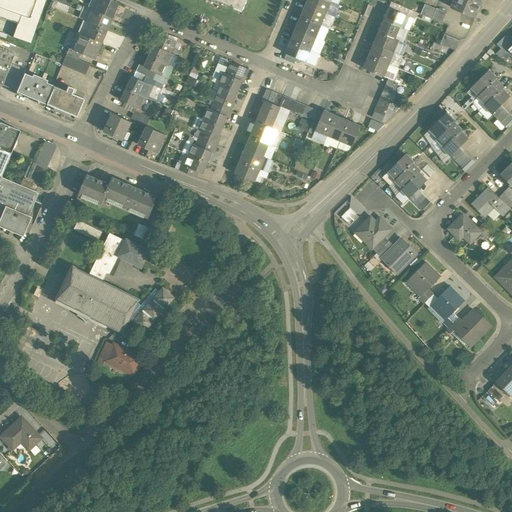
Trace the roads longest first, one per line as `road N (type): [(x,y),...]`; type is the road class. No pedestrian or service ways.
road 1 (residential): [(80,139),(133,34),(147,23),(162,22),(315,87),(354,89)]
road 2 (residential): [(279,238),(385,142),(511,4)]
road 3 (residential): [(24,397),(76,447),(236,283)]
road 4 (track): [(319,233),(511,452)]
road 5 (residential): [(307,459),(302,290),(279,238)]
road 6 (residential): [(279,238),(242,208),(80,139)]
road 7 (residential): [(80,139),(29,260),(0,300)]
road 8 (residential): [(418,232),(511,327)]
road 9 (residential): [(511,138),(418,232)]
